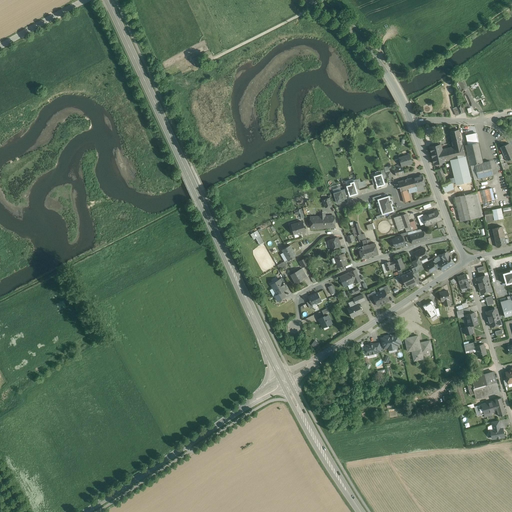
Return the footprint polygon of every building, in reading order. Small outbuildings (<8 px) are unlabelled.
[(205,56),(193,62),(195,65),(207,59),(205,56)] [(462,104),(454,108),(457,115),(464,112),(462,108),(463,107),(462,104)] [(459,130),(449,132),(451,139),(461,137),(459,130)] [(461,137),(451,139),(453,147),(462,145),(461,137)] [(478,142),(465,145),(470,166),(483,163),(478,142)] [(511,150),(509,144),(500,147),(506,161),(511,158),(511,150)] [(440,145),(430,147),(434,164),(444,162),(444,161),(442,149),(440,145)] [(453,147),(442,149),(444,161),(450,160),(465,156),(462,145),(453,147)] [(410,155),(399,158),(401,164),(401,166),(412,163),(410,155)] [(465,156),(450,160),(456,185),(471,181),(465,156)] [(483,163),(470,166),(474,180),(482,178),(486,177),(493,175),(490,161),(483,163)] [(398,167),(394,168),(396,176),(404,174),(401,166),(398,167)] [(446,180),(441,168),(436,170),(441,182),(446,180)] [(381,174),(374,176),(374,178),(376,184),(377,187),(381,186),(385,185),(383,179),(382,174),(381,174)] [(422,175),(398,182),(400,191),(408,189),(409,189),(417,187),(418,192),(424,190),(423,185),(425,184),(422,175)] [(359,178),(356,179),(359,188),(366,186),(365,180),(360,182),(359,178)] [(441,182),(443,188),(452,184),(450,179),(446,180),(441,182)] [(354,182),(350,183),(351,185),(346,186),(347,188),(349,194),(349,196),(357,194),(356,189),(354,182)] [(481,203),(495,199),(492,187),(478,191),(481,203)] [(408,189),(400,191),(404,202),(411,200),(408,189)] [(341,191),(333,193),(336,203),(344,200),(344,199),(341,191)] [(483,216),(477,192),(474,193),(480,217),(483,216)] [(474,193),(454,197),(460,222),(480,217),(474,193)] [(382,198),(378,199),(382,214),(382,215),(385,214),(394,211),(391,203),(392,203),(391,200),(390,200),(389,196),(382,198)] [(329,198),(323,200),(325,208),(331,205),(329,198)] [(438,210),(430,213),(433,223),(441,220),(438,210)] [(325,212),(320,212),(320,217),(317,217),(317,228),(329,228),(329,216),(325,216),(325,212)] [(433,223),(430,213),(423,216),(426,224),(426,225),(433,223)] [(409,222),(406,214),(400,216),(405,228),(411,226),(409,222)] [(423,214),(417,216),(420,225),(426,224),(423,216),(423,214)] [(400,216),(394,218),(398,230),(405,228),(400,216)] [(303,222),(291,225),(294,235),(306,232),(303,222)] [(502,226),(492,229),(495,239),(504,237),(502,226)] [(257,230),(251,234),(254,239),(255,238),(259,245),(264,242),(257,230)] [(361,234),(357,236),(359,242),(362,241),(365,240),(363,234),(361,234)] [(416,234),(410,235),(410,237),(411,240),(412,244),(418,242),(416,234)] [(402,237),(392,240),(393,244),(394,244),(395,248),(404,245),(404,242),(402,236),(402,237)] [(337,237),(329,240),(330,244),(329,245),(331,249),(335,248),(340,246),(337,237)] [(504,237),(495,239),(497,247),(506,245),(504,237)] [(364,253),(376,249),(374,243),(370,245),(370,246),(364,248),(363,248),(364,253)] [(290,245),(282,250),(288,261),(296,256),(290,245)] [(424,248),(414,253),(418,259),(419,261),(420,260),(428,256),(424,248)] [(376,249),(364,253),(366,258),(378,254),(376,249)] [(340,254),(334,257),(338,267),(348,264),(344,253),(340,254)] [(443,259),(439,262),(444,270),(454,264),(449,256),(443,259)] [(305,258),(299,261),(303,268),(308,264),(305,258)] [(401,258),(393,261),(394,262),(395,265),(395,266),(396,266),(397,270),(404,268),(401,258)] [(285,261),(277,265),(279,269),(287,265),(285,261)] [(433,262),(425,267),(429,273),(437,268),(433,262)] [(356,269),(350,272),(355,282),(356,284),(361,281),(356,269)] [(503,273),(504,279),(506,284),(511,282),(511,269),(510,270),(510,271),(503,273)] [(299,270),(291,275),(296,284),(304,279),(299,270)] [(350,271),(339,277),(344,287),(355,282),(350,272),(350,271)] [(412,272),(401,277),(406,286),(416,281),(412,272)] [(466,274),(457,277),(459,284),(460,284),(461,289),(470,287),(466,274)] [(487,275),(477,278),(479,286),(489,283),(487,275)] [(280,279),(271,284),(277,294),(277,295),(283,291),(286,290),(284,287),(285,286),(283,282),(282,283),(280,279)] [(489,283),(479,286),(481,293),(491,291),(489,283)] [(350,291),(352,296),(360,292),(358,287),(350,291)] [(384,290),(378,293),(383,303),(389,300),(386,294),(384,290)] [(283,291),(277,295),(277,294),(275,296),(278,301),(286,297),(283,291)] [(448,291),(439,293),(441,301),(444,301),(445,306),(451,305),(449,300),(450,300),(448,291)] [(321,301),(318,293),(308,297),(310,300),(309,300),(310,301),(312,305),(313,305),(312,304),(315,303),(316,304),(321,301)] [(373,296),(372,296),(375,300),(377,306),(383,303),(378,293),(373,296)] [(353,306),(357,315),(363,313),(358,303),(359,302),(357,297),(353,299),(356,305),(353,306)] [(503,309),(511,306),(511,298),(501,302),(503,309)] [(432,300),(423,306),(431,319),(437,315),(437,316),(440,316),(438,308),(435,309),(435,308),(433,305),(434,304),(432,300)] [(357,315),(353,306),(350,307),(351,310),(349,312),(351,318),(357,315)] [(511,306),(503,309),(505,317),(511,314),(511,306)] [(469,308),(456,311),(457,314),(458,318),(464,316),(463,313),(470,311),(469,308)] [(496,309),(486,312),(488,319),(498,317),(496,309)] [(469,326),(471,326),(478,324),(474,312),(466,315),(469,326)] [(325,317),(324,316),(319,319),(323,328),(323,327),(331,323),(332,324),(328,315),(325,317)] [(498,317),(488,319),(491,327),(501,324),(498,317)] [(471,326),(469,326),(464,328),(466,335),(473,333),(471,326)] [(390,335),(384,337),(385,338),(381,339),(383,348),(388,347),(388,350),(396,348),(396,346),(398,345),(398,344),(401,343),(399,335),(390,337),(390,335)] [(418,335),(405,338),(408,351),(415,350),(415,351),(412,352),(414,361),(423,359),(421,350),(422,350),(423,352),(432,350),(430,341),(421,343),(421,344),(420,344),(418,335)] [(311,345),(316,348),(320,343),(314,340),(311,345)] [(476,342),(464,345),(466,352),(476,349),(475,346),(477,346),(476,342)] [(374,344),(364,346),(367,355),(376,353),(374,344)] [(477,346),(475,346),(476,349),(478,356),(487,354),(485,349),(483,344),(477,346)] [(494,372),(472,378),(473,380),(467,382),(469,390),(473,389),(476,399),(499,392),(494,372)] [(460,384),(454,386),(459,406),(466,404),(460,384)] [(344,385),(331,390),(333,393),(342,390),(343,394),(346,393),(344,385)] [(483,410),(503,404),(501,398),(494,400),(494,401),(482,405),(483,410)] [(503,404),(483,410),(484,414),(485,417),(492,415),(491,412),(494,411),(497,410),(499,416),(506,414),(503,404)] [(500,426),(493,428),(493,430),(490,430),(491,433),(490,435),(491,436),(492,439),(497,438),(500,438),(500,437),(504,437),(503,428),(500,429),(500,426)]
